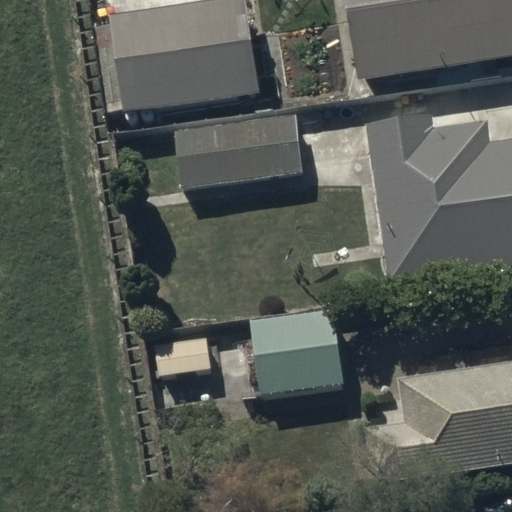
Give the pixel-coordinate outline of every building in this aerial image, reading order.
[(511,0),(339,0),(352,99),(511,78),(511,0)] [(247,14),(110,35),(111,42),(94,45),(106,130),(123,128),(124,135),(262,114),(247,14)] [(296,132),(176,145),(183,203),(303,189),(296,132)] [(435,138),(370,145),(389,305),(511,287),(511,160),(492,163),(490,145),(437,152),(435,138)] [(334,327),(253,338),(262,412),(344,399),(334,327)] [(207,346),(155,351),(159,389),(211,383),(207,346)] [(511,383),(401,397),(407,443),(365,448),(371,499),(511,482),(511,383)]
